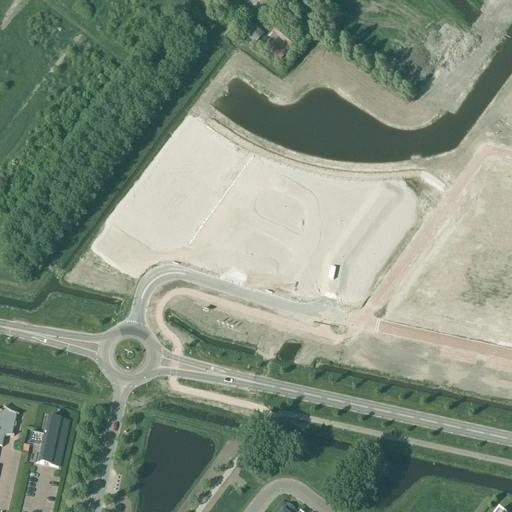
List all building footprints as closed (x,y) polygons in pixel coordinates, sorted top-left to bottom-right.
[(250,19),(242,30),(256,42),(265,32),(250,19)] [(294,40),(278,27),(271,34),(272,34),(268,39),(268,38),(262,44),(278,58),(294,40)] [(191,122),(117,219),(152,246),(172,252),(241,161),(191,122)] [(497,179),(493,196),(503,199),(507,181),(497,179)] [(511,182),(507,181),(503,199),(511,200),(511,182)] [(11,413),(9,412),(6,410),(5,409),(4,408),(3,409),(4,409),(0,413),(0,412),(0,447),(2,448),(5,437),(14,437),(14,436),(12,436),(14,429),(15,428),(16,427),(16,425),(16,424),(15,423),(17,416),(19,417),(19,416),(17,415),(14,415),(11,413)] [(58,469),(68,422),(45,417),(41,436),(29,433),(27,443),(39,445),(35,464),(58,469)]
